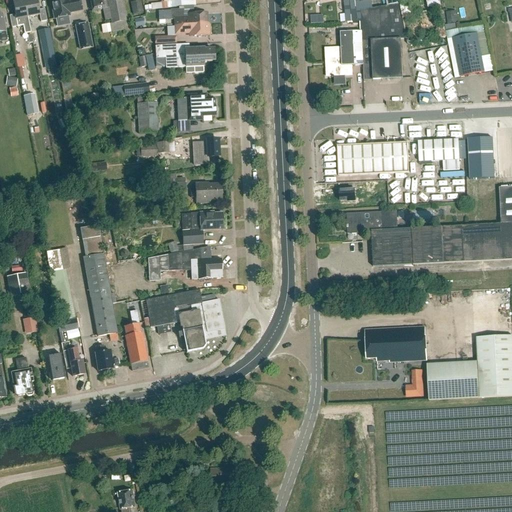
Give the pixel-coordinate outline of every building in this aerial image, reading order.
[(31,0),(25,1),(28,18),(39,16),(41,23),(47,21),(44,10),(39,11),(36,0),(31,0)] [(67,0),(66,0),(50,0),(54,20),(70,17),(69,14),(82,11),(79,0),(67,0)] [(111,0),(104,1),(104,0),(89,0),(92,12),(103,10),(105,22),(110,20),(111,24),(109,25),(111,33),(127,30),(121,0),(111,0)] [(344,0),(346,22),(360,21),(358,0),(344,0)] [(426,0),(428,10),(440,8),(439,0),(438,0),(426,0)] [(16,20),(28,18),(25,1),(13,4),(15,15),(9,17),(12,28),(18,27),(16,20)] [(132,16),(143,14),(141,1),(130,3),(132,16)] [(405,40),(398,5),(387,7),(361,11),(362,33),(363,66),(364,81),(402,80),(401,40),(405,40)] [(175,27),(209,25),(208,25),(207,14),(188,15),(188,18),(184,18),(183,9),(170,10),(171,20),(175,20),(175,27)] [(456,12),(446,14),(448,24),(458,23),(456,12)] [(80,50),(92,47),(87,24),(75,27),(80,50)] [(209,25),(175,27),(175,35),(190,34),(190,37),(210,36),(209,25)] [(47,40),(42,41),(49,76),(57,74),(49,29),(45,30),(47,40)] [(352,67),(363,66),(362,33),(340,34),(341,49),(325,50),(327,77),(352,76),(352,67)] [(460,78),(484,73),(477,34),(453,38),(460,78)] [(154,45),(176,44),(175,37),(154,37),(154,45)] [(164,46),(154,47),(155,59),(165,59),(165,67),(165,69),(185,68),(194,68),(194,74),(203,73),(203,67),(204,67),(203,63),(214,62),(214,51),(204,51),(204,50),(192,50),(192,51),(188,51),(188,45),(164,46)] [(23,53),(15,55),(17,68),(25,66),(23,53)] [(139,57),(141,67),(148,66),(149,70),(155,69),(153,55),(139,57)] [(10,78),(9,86),(16,87),(17,79),(10,78)] [(148,84),(123,87),(124,97),(149,95),(148,84)] [(36,115),(33,96),(24,97),(27,116),(36,115)] [(206,99),(206,96),(187,97),(187,99),(177,99),(178,121),(187,121),(187,122),(203,121),(203,117),(215,117),(214,101),(212,99),(206,99)] [(138,134),(158,134),(157,104),(137,105),(138,134)] [(470,180),(495,179),(492,138),(468,140),(470,180)] [(176,140),(177,163),(184,163),(183,140),(176,140)] [(206,143),(192,144),(193,165),(208,165),(208,158),(219,157),(218,140),(206,141),(206,143)] [(460,170),(459,161),(458,141),(418,143),(419,163),(442,162),(443,171),(460,170)] [(141,158),(157,157),(157,155),(169,154),(168,143),(156,144),(156,145),(140,146),(141,158)] [(338,177),(409,174),(407,143),(337,147),(338,177)] [(105,163),(90,165),(91,173),(106,171),(105,163)] [(176,180),(177,193),(186,192),(185,179),(176,180)] [(379,190),(379,182),(366,182),(366,190),(379,190)] [(190,191),(190,198),(196,199),(196,205),(209,204),(209,202),(221,201),(221,185),(208,185),(208,184),(195,184),(195,191),(190,191)] [(371,232),(373,268),(511,260),(511,187),(499,188),(501,225),(397,230),(371,232)] [(355,190),(339,191),(340,202),(348,202),(348,203),(355,202),(355,197),(355,190)] [(200,214),(192,215),(193,230),(182,231),(183,245),(192,245),(203,244),(202,231),(222,230),(222,214),(213,215),(213,213),(200,214)] [(371,232),(397,230),(397,213),(346,215),(347,226),(346,226),(346,229),(347,229),(347,235),(356,235),(356,233),(371,232)] [(79,229),(81,241),(100,237),(98,226),(79,229)] [(175,243),(167,245),(170,255),(179,253),(177,246),(175,243)] [(191,271),(209,260),(208,248),(193,251),(183,252),(179,253),(170,255),(148,259),(149,281),(159,281),(159,272),(191,271)] [(45,253),(48,275),(63,272),(60,251),(45,253)] [(110,295),(103,255),(83,258),(97,338),(117,334),(111,305),(116,304),(114,294),(110,295)] [(209,260),(191,271),(191,280),(198,280),(205,280),(206,281),(210,281),(211,280),(222,279),(221,261),(221,260),(209,260)] [(9,297),(29,294),(26,274),(6,278),(9,297)] [(202,304),(199,291),(145,301),(151,329),(179,323),(180,328),(182,328),(186,353),(202,350),(205,347),(204,341),(226,337),(219,301),(202,304)] [(42,299),(35,300),(36,310),(43,309),(42,299)] [(141,334),(137,311),(129,313),(132,326),(124,327),(125,336),(130,365),(132,372),(148,369),(147,362),(142,333),(141,334)] [(35,318),(23,320),(24,331),(37,329),(35,318)] [(60,332),(76,328),(75,323),(59,327),(60,332)] [(427,361),(425,328),(365,331),(367,360),(377,359),(377,362),(389,362),(389,363),(427,361)] [(429,402),(511,397),(511,336),(477,339),(478,363),(427,365),(429,402)] [(70,351),(69,343),(61,345),(65,366),(70,365),(72,377),(85,375),(82,361),(79,362),(77,350),(70,351)] [(113,370),(113,367),(119,366),(118,359),(113,360),(111,360),(110,351),(104,352),(103,346),(95,348),(96,354),(95,354),(98,373),(113,370)] [(52,382),(65,379),(60,355),(48,357),(52,382)] [(28,371),(26,359),(15,361),(17,373),(11,374),(15,395),(17,397),(25,395),(33,393),(31,383),(33,383),(31,370),(28,371)] [(422,386),(421,371),(413,371),(414,388),(422,387),(422,386)] [(230,471),(230,469),(211,470),(212,486),(231,485),(231,482),(235,482),(234,471),(230,471)] [(210,493),(208,481),(202,481),(204,492),(192,493),(193,501),(205,500),(205,499),(210,499),(210,498),(213,498),(213,493),(210,493)] [(121,511),(128,511),(128,509),(135,508),(133,492),(118,494),(121,511),(121,510),(121,511)]
